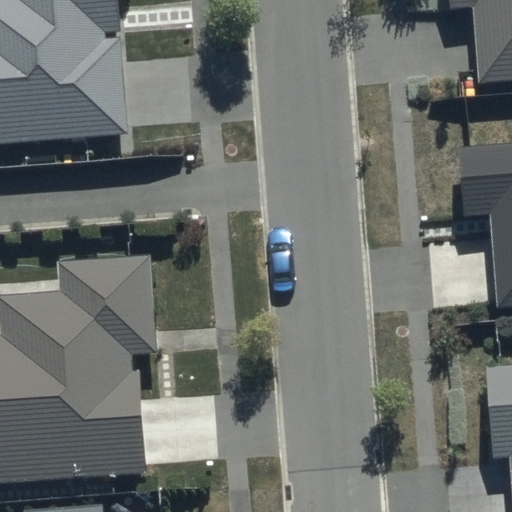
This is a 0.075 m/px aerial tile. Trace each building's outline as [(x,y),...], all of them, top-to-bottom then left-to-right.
[(119,0),(0,0),(0,144),(128,136),(119,0)] [(511,0),(447,0),(448,9),(470,7),(476,86),(511,83),(511,0)] [(511,143),(456,147),(461,215),(490,214),(496,308),(511,306),(511,143)] [(150,258),(59,263),(61,295),(0,299),(3,339),(0,338),(0,484),(148,475),(142,368),(135,368),(134,355),(156,354),(150,258)] [(511,367),(486,370),(492,456),(508,455),(511,511),(511,367)]
